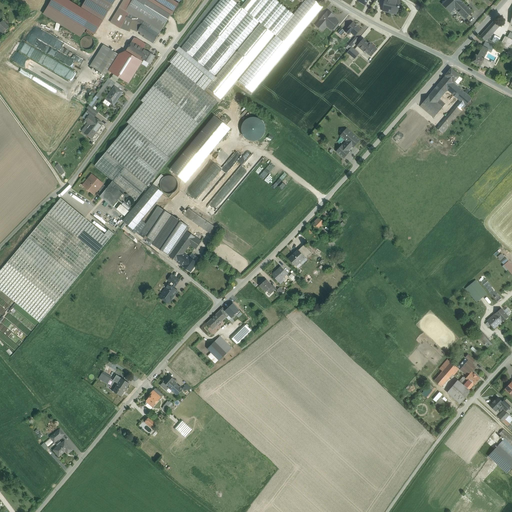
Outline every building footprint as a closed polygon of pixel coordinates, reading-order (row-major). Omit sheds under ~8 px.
[(171,15),(145,0),(132,0),(125,12),(127,13),(145,20),(161,31),(171,15)] [(232,0),(220,0),(181,48),(215,76),(259,22),(241,7),(232,0)] [(276,36),(238,81),(252,93),(323,7),(314,0),(305,0),(293,14),(276,36)] [(275,0),(247,0),(241,7),(259,22),(261,23),(274,35),(276,36),(293,14),(275,0)] [(396,0),(396,2),(388,0),(385,0),(382,11),(389,13),(389,11),(393,12),(397,13),(399,8),(399,7),(400,2),(400,1),(396,0)] [(459,0),(446,0),(442,4),(450,12),(455,8),(461,2),(459,0)] [(125,12),(101,2),(96,14),(122,25),(127,13),(125,12)] [(472,12),(461,2),(455,8),(465,19),(472,12)] [(327,13),(320,20),(321,20),(318,24),(323,28),(326,25),(331,29),(332,29),(337,22),(338,22),(331,16),(332,14),(329,11),(327,13)] [(122,25),(121,27),(129,30),(129,29),(137,32),(138,31),(145,20),(127,13),(122,25)] [(495,19),(480,36),(485,42),(501,24),(495,19)] [(161,31),(145,20),(138,31),(140,33),(144,35),(143,37),(153,44),(161,31)] [(3,21),(0,23),(0,36),(9,27),(3,21)] [(337,22),(332,29),(334,31),(340,24),(337,22)] [(216,77),(207,88),(221,100),(274,35),(261,23),(216,77)] [(353,23),(345,32),(348,35),(350,32),(355,36),(360,29),(353,23)] [(39,28),(35,37),(47,43),(40,44),(40,50),(46,53),(50,53),(52,54),(53,54),(52,50),(57,50),(56,49),(59,49),(62,43),(62,40),(39,28)] [(345,32),(341,28),(337,32),(341,36),(345,32)] [(511,33),(510,32),(508,36),(508,37),(508,38),(505,37),(500,46),(508,50),(511,42),(511,33)] [(94,46),(94,43),(94,41),(92,38),(90,37),(87,37),(85,37),(83,39),(81,41),(81,43),(81,46),(83,48),(85,50),(87,50),(90,50),(92,48),(94,46)] [(356,37),(348,45),(351,48),(351,47),(359,39),(356,37)] [(145,46),(134,39),(132,42),(143,49),(145,46)] [(370,46),(363,40),(358,46),(364,52),(365,51),(370,55),(372,53),(373,54),(377,50),(371,45),(370,46)] [(118,80),(120,76),(118,75),(128,61),(137,66),(139,67),(143,60),(142,59),(147,52),(143,49),(132,42),(113,72),(115,73),(112,76),(113,76),(118,80)] [(152,47),(146,44),(145,46),(143,49),(147,52),(142,59),(143,60),(150,64),(155,56),(149,52),(152,47)] [(181,48),(179,47),(176,51),(177,52),(169,62),(171,64),(205,91),(207,88),(216,77),(215,76),(181,48)] [(478,56),(476,55),(472,62),(480,67),(480,66),(484,59),(487,52),(481,49),(478,56)] [(110,50),(97,71),(105,76),(119,55),(110,50)] [(56,74),(17,52),(12,61),(52,82),(56,74)] [(348,59),(340,67),(342,70),(350,61),(348,59)] [(490,62),(484,59),(480,66),(483,68),(484,66),(491,70),(495,63),(491,61),(490,62)] [(128,61),(118,75),(120,76),(127,80),(137,66),(128,61)] [(171,64),(141,101),(143,103),(127,122),(129,124),(170,159),(218,102),(205,91),(171,64)] [(459,76),(451,69),(445,76),(446,76),(444,78),(452,85),(454,84),(453,83),(454,82),(454,83),(459,76)] [(109,78),(96,96),(98,98),(108,85),(109,83),(108,82),(111,79),(109,78)] [(444,78),(430,94),(438,101),(439,99),(447,90),(460,101),(466,106),(472,99),(454,84),(452,85),(444,78)] [(115,86),(105,99),(113,105),(117,98),(118,99),(123,92),(115,86)] [(438,101),(430,94),(422,103),(427,107),(436,115),(445,104),(439,99),(438,101)] [(96,96),(89,105),(93,108),(100,99),(98,98),(96,96)] [(460,101),(448,115),(454,120),(466,106),(460,101)] [(98,113),(91,107),(86,113),(90,115),(94,118),(98,113)] [(436,115),(427,107),(424,110),(434,118),(436,115)] [(94,118),(90,115),(85,121),(90,125),(84,133),(91,138),(102,124),(95,119),(94,118)] [(448,115),(437,129),(442,134),(454,120),(448,115)] [(214,116),(170,169),(185,183),(230,129),(214,116)] [(253,117),(249,118),(246,119),(244,122),(242,125),(241,128),(241,131),(242,134),(244,137),(246,139),(249,141),(252,141),(256,141),(259,140),(262,138),(264,135),(265,131),(265,128),(264,124),(262,121),(260,119),(256,118),(253,117)] [(170,159),(129,124),(94,166),(113,181),(125,191),(136,200),(170,159)] [(347,142),(352,146),(353,148),(360,140),(347,129),(340,136),(347,142)] [(352,146),(347,142),(343,146),(348,151),(352,146)] [(343,146),(342,145),(336,152),(344,158),(350,152),(348,151),(343,146)] [(206,175),(212,180),(236,150),(231,146),(216,164),(211,160),(204,168),(209,172),(206,175)] [(253,164),(251,166),(253,168),(258,164),(252,156),(248,159),(250,161),(251,161),(253,164)] [(58,165),(55,167),(61,175),(64,173),(58,165)] [(92,175),(84,186),(87,189),(87,190),(88,191),(90,191),(93,194),(97,189),(100,192),(105,186),(102,184),(102,183),(92,175)] [(177,188),(178,185),(177,181),(175,178),(172,176),(169,176),(166,177),(163,179),(161,181),(160,185),(161,188),(163,191),(166,193),(169,194),(173,193),(175,191),(177,188)] [(211,210),(216,213),(222,203),(222,201),(224,199),(227,200),(229,198),(219,198),(219,195),(220,193),(225,193),(209,182),(203,179),(200,179),(200,181),(196,181),(193,180),(189,186),(193,188),(193,197),(195,198),(194,198),(208,207),(208,210),(211,210)] [(102,194),(100,197),(112,207),(125,191),(113,181),(107,188),(102,194)] [(152,185),(123,221),(133,229),(163,194),(152,185)] [(134,201),(134,200),(133,199),(133,198),(132,197),(130,197),(129,197),(128,198),(127,198),(127,199),(126,200),(126,201),(126,202),(126,203),(127,204),(128,205),(129,206),(130,206),(131,206),(132,205),(133,205),(134,204),(134,203),(135,202),(134,201)] [(61,198),(0,271),(0,289),(40,323),(114,234),(109,230),(105,235),(61,198)] [(329,206),(312,224),(318,231),(328,220),(330,223),(334,218),(332,216),(335,212),(329,206)] [(158,207),(141,232),(148,237),(146,240),(152,244),(172,216),(158,207)] [(194,222),(199,216),(188,209),(184,215),(194,223),(194,222)] [(172,216),(152,244),(170,256),(187,232),(190,228),(172,216)] [(212,225),(199,216),(194,222),(207,232),(212,225)] [(212,225),(207,232),(216,237),(220,231),(212,225)] [(346,229),(344,227),(339,233),(327,244),(330,247),(332,245),(333,246),(335,243),(334,243),(342,235),(341,235),(346,229)] [(327,232),(322,228),(319,231),(324,236),(327,232)] [(318,239),(308,229),(302,235),(313,245),(318,239)] [(170,256),(169,257),(177,262),(183,253),(189,244),(195,237),(187,232),(170,256)] [(195,237),(189,244),(196,249),(201,241),(195,237)] [(298,250),(305,258),(311,252),(304,245),(298,250)] [(305,258),(298,250),(289,260),(296,267),(305,258)] [(183,266),(189,258),(183,253),(177,262),(183,266)] [(189,258),(183,266),(191,272),(197,263),(189,257),(189,258)] [(511,265),(506,258),(501,262),(511,274),(511,265)] [(281,267),(272,275),(278,282),(287,274),(281,267)] [(296,279),(292,274),(288,277),(293,282),(295,280),(296,279)] [(179,280),(172,275),(168,281),(170,282),(169,285),(174,288),(179,280)] [(502,298),(485,279),(481,282),(497,302),(502,298)] [(272,286),(266,280),(260,285),(266,292),(270,289),(273,292),(276,289),(273,286),(272,286)] [(487,294),(476,280),(465,289),(476,303),(487,294)] [(169,285),(166,288),(163,294),(162,293),(159,297),(169,304),(171,300),(171,299),(173,296),(174,296),(177,291),(174,288),(169,285)] [(40,323),(0,289),(0,341),(15,354),(40,323)] [(225,311),(232,318),(239,311),(233,304),(225,311)] [(232,318),(225,311),(223,308),(220,311),(226,317),(229,320),(232,318)] [(495,314),(487,321),(494,329),(502,322),(508,317),(501,309),(495,314)] [(226,317),(220,311),(207,323),(213,330),(226,317)] [(245,324),(239,329),(245,335),(251,330),(245,324)] [(239,329),(231,338),(236,344),(245,335),(239,329)] [(491,344),(481,332),(477,336),(478,337),(482,342),(487,348),(491,344)] [(220,336),(207,349),(219,361),(232,348),(220,336)] [(475,361),(468,355),(466,357),(472,363),(475,361)] [(448,359),(431,378),(441,387),(458,368),(448,359)] [(468,361),(461,370),(468,376),(472,371),(475,367),(468,361)] [(468,376),(466,378),(463,376),(459,381),(469,390),(473,385),(479,378),(472,371),(468,376)] [(111,377),(103,372),(99,379),(107,384),(111,377)] [(118,384),(122,378),(117,375),(113,381),(118,384)] [(169,376),(164,381),(163,381),(164,382),(161,385),(166,390),(169,388),(171,390),(176,384),(174,382),(175,380),(169,376)] [(129,383),(122,378),(118,384),(113,391),(121,396),(122,393),(123,394),(129,383)] [(459,381),(458,380),(447,393),(460,404),(471,391),(469,390),(459,381)] [(176,384),(171,390),(177,395),(182,389),(176,384)] [(163,395),(155,388),(153,391),(158,394),(161,398),(163,395)] [(440,392),(434,399),(437,401),(443,394),(440,392)] [(147,402),(153,407),(161,398),(158,394),(155,397),(152,394),(146,401),(147,402)] [(502,402),(497,397),(489,406),(496,412),(499,408),(501,411),(503,409),(506,411),(505,410),(509,406),(510,407),(510,406),(504,400),(502,402)] [(453,410),(440,399),(435,405),(438,408),(440,406),(449,415),(453,410)] [(504,411),(498,417),(503,422),(505,419),(509,415),(504,411)] [(156,424),(149,417),(145,422),(152,429),(156,424)] [(182,421),(175,428),(178,431),(185,423),(182,421)] [(511,457),(511,437),(503,430),(499,434),(504,439),(499,445),(511,457)] [(57,432),(51,437),(54,442),(61,436),(57,432)] [(72,450),(65,441),(53,450),(59,457),(64,453),(63,452),(65,451),(68,454),(72,450)] [(511,457),(499,445),(488,456),(506,473),(511,467),(511,457)]
